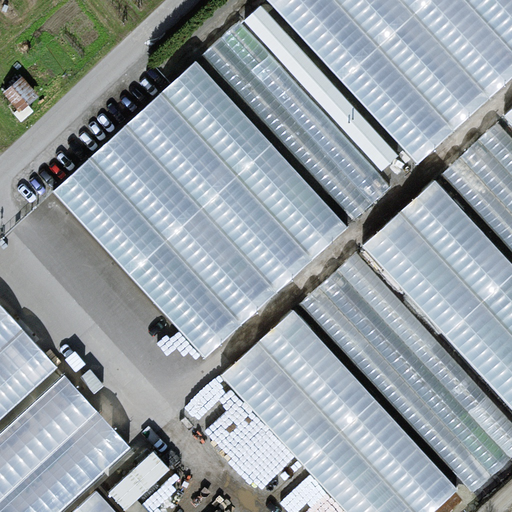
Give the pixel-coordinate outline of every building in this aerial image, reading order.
[(378,169),(399,150),(264,0),(258,0),(240,16),(331,119),(298,148),(354,210),(388,180),(378,169)] [(511,0),(273,0),(416,156),(511,69),(511,0)] [(50,183),(202,351),(349,219),(198,51),(50,183)] [(21,70),(1,87),(17,107),(38,89),(21,70)] [(511,117),(511,97),(502,107),(511,117)] [(362,235),(511,405),(511,252),(438,168),(362,235)] [(0,416),(61,363),(0,293),(0,416)] [(424,511),(459,480),(294,299),(219,367),(351,511),(424,511)] [(421,359),(441,352),(433,332),(414,339),(421,359)] [(0,511),(50,511),(132,439),(64,364),(0,421),(0,511)] [(223,383),(194,409),(239,460),(268,434),(223,383)] [(107,484),(127,505),(173,462),(153,441),(107,484)]
